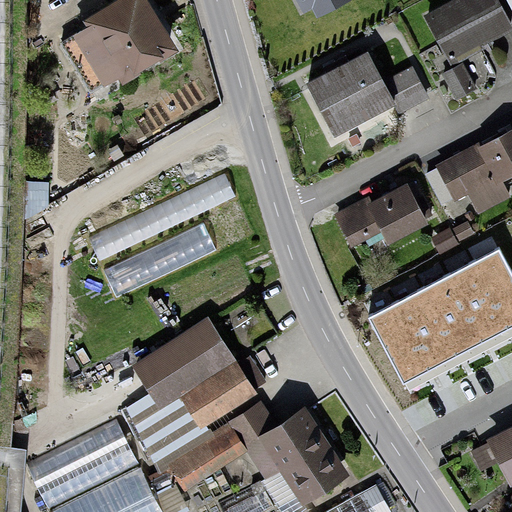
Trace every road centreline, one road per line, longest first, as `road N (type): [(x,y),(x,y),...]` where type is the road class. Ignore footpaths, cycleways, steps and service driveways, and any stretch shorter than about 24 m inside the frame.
road 1 (tertiary): [(216,0),(288,255),(314,318),(437,511)]
road 2 (track): [(250,121),(139,171),(76,213),(61,239),(54,424)]
road 3 (track): [(22,438),(134,387)]
